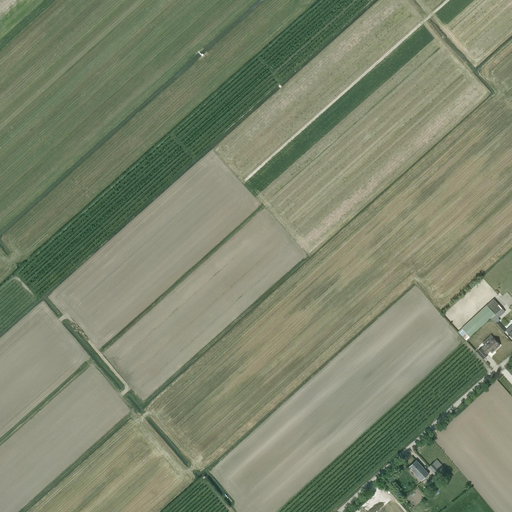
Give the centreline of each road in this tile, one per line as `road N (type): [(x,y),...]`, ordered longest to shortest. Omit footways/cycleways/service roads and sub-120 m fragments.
road 1 (track): [(448,0),(245,180)]
road 2 (unclassified): [(511,356),(339,511)]
